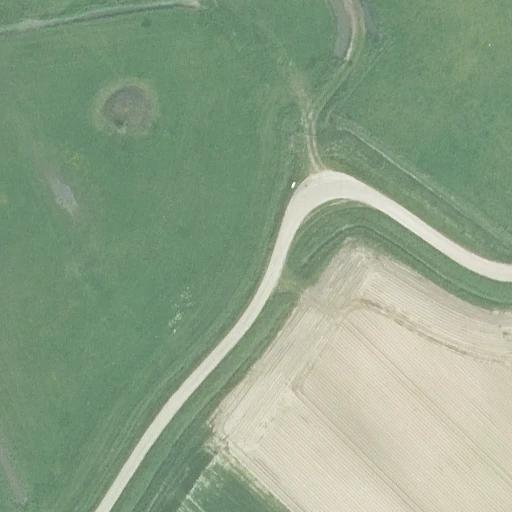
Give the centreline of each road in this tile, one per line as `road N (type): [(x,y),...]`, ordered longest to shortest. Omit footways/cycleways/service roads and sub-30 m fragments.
road 1 (tertiary): [(98,511),(151,431),(242,327),(291,237),(298,207),(322,186),(356,189),(482,271),(511,276)]
road 2 (track): [(346,0),(352,27),(309,137),(322,186)]
